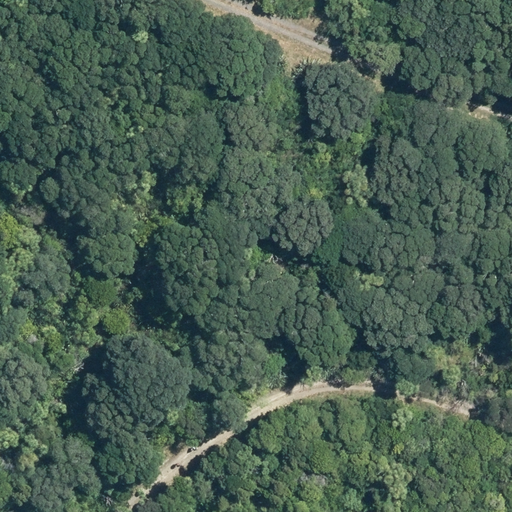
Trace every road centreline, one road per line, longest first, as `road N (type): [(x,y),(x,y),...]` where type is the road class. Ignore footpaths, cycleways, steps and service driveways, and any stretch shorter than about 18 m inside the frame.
road 1 (track): [(114,511),(230,416),(289,386),(332,376),(413,385),(511,420)]
road 2 (track): [(511,102),(243,0)]
